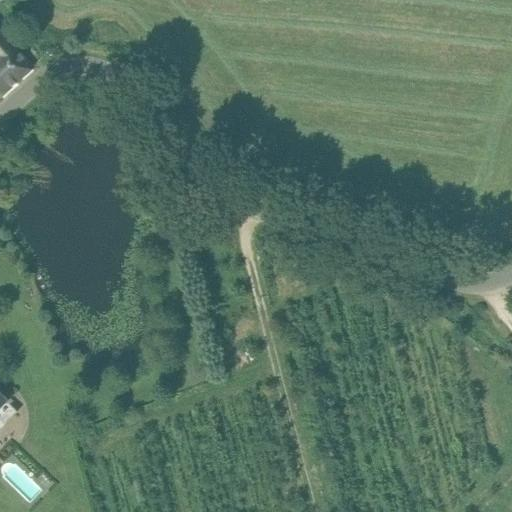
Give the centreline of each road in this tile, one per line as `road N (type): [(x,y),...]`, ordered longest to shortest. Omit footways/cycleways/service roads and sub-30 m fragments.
road 1 (unclassified): [(0,116),(43,78),(91,67),(130,92),(198,180),(249,209),(458,281),(511,277)]
road 2 (track): [(249,209),(245,233),(320,511)]
